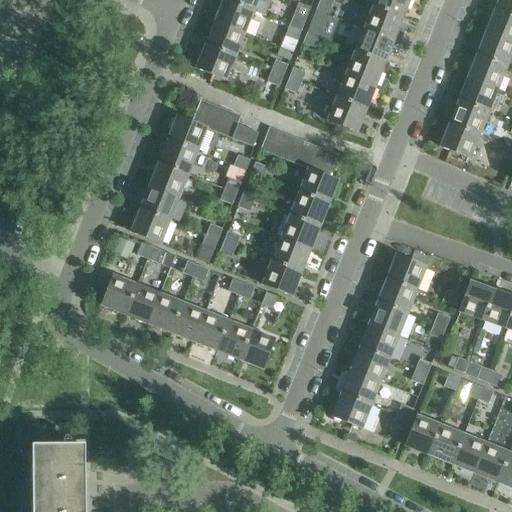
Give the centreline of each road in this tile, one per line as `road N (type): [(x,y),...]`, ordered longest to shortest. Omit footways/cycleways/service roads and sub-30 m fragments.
road 1 (residential): [(267,446),(74,343),(59,315),(75,273)]
road 2 (residential): [(387,163),(153,70)]
road 3 (residential): [(267,446),(363,218)]
road 4 (residential): [(75,273),(153,70)]
road 5 (residential): [(390,155),(453,0)]
road 6 (residential): [(363,218),(511,273)]
road 7 (residential): [(392,511),(267,446)]
road 8 (residential): [(511,204),(390,155)]
